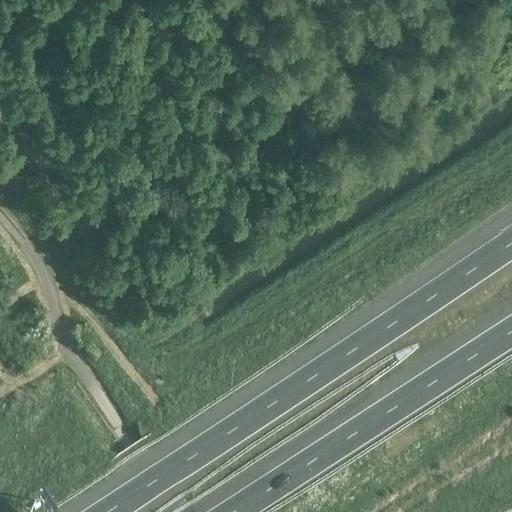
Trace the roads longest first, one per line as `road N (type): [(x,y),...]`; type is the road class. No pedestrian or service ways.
road 1 (motorway): [(511,244),(108,511)]
road 2 (motorway): [(511,331),(235,511)]
